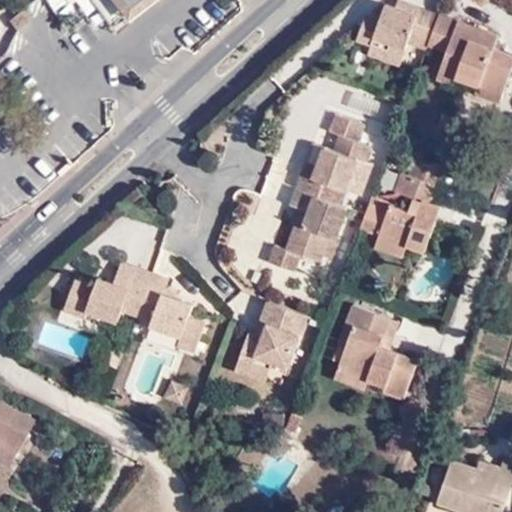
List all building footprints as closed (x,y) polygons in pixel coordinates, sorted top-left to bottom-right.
[(98,0),(116,23),(123,18),(127,20),(152,0),(98,0)] [(418,15),(422,7),(402,0),(400,0),(398,7),(418,15)] [(430,45),(441,14),(422,7),(418,15),(398,7),(388,3),(381,19),(368,13),(358,38),(375,44),(388,50),(393,42),(407,48),(410,41),(428,48),(430,45)] [(28,23),(26,10),(13,19),(9,22),(17,32),(28,23)] [(504,34),(443,11),(441,14),(430,45),(452,52),(442,77),(459,84),(462,76),(484,85),(508,94),(511,82),(511,51),(500,47),(504,34)] [(401,64),(407,48),(393,42),(388,50),(375,44),(371,51),(401,64)] [(504,102),(508,94),(484,85),(481,92),(504,102)] [(303,172),(297,188),(338,204),(356,158),(363,161),(369,146),(357,142),(364,123),(335,111),(328,130),(340,135),(335,149),(326,146),(315,177),(303,172)] [(372,193),(361,224),(379,231),(406,241),(424,248),(436,218),(425,213),(431,200),(436,184),(439,185),(446,169),(415,156),(409,173),(402,190),(414,195),(409,207),(372,193)] [(363,161),(356,158),(345,186),(361,192),(372,164),(363,161)] [(462,207),(492,204),(489,165),(459,168),(462,207)] [(395,188),(402,190),(409,173),(402,170),(395,188)] [(290,204),(297,207),(309,211),(303,223),(298,221),(297,222),(287,248),(274,244),(268,260),(292,269),(299,252),(317,259),(319,253),(326,234),(334,237),(338,224),(345,205),(338,204),(297,188),(290,204)] [(425,213),(436,218),(442,204),(431,200),(425,213)] [(309,211),(297,207),(292,220),(297,222),(298,221),(303,223),(309,211)] [(342,226),(338,224),(334,237),(326,234),(319,253),(329,257),(342,226)] [(469,239),(472,231),(461,226),(457,235),(469,239)] [(406,241),(379,231),(375,244),(402,254),(406,241)] [(169,275),(122,257),(114,279),(99,272),(96,280),(76,273),(65,301),(85,309),(88,303),(119,315),(123,303),(153,315),(152,319),(182,330),(179,340),(195,347),(207,318),(189,311),(193,300),(164,288),(169,275)] [(241,353),(271,365),(274,357),(288,363),(309,312),(271,298),(263,317),(270,321),(265,335),(257,332),(250,330),(241,353)] [(380,343),(390,315),(353,301),(345,323),(352,325),(347,340),(337,366),(366,376),(363,386),(380,392),(381,388),(402,395),(416,357),(388,347),(380,343)] [(398,318),(390,315),(380,343),(388,347),(398,318)] [(270,321),(263,317),(257,332),(265,335),(270,321)] [(352,325),(345,323),(339,337),(347,340),(352,325)] [(490,335),(482,358),(502,365),(510,343),(490,335)] [(266,377),(271,365),(241,353),(236,365),(266,377)] [(333,375),(363,386),(366,376),(337,366),(333,375)] [(182,401),(190,383),(172,376),(164,394),(182,401)] [(293,401),(288,413),(296,416),(301,404),(293,401)] [(32,421),(0,403),(0,461),(11,467),(32,421)] [(499,474),(477,466),(452,458),(438,501),(471,511),(501,511),(511,483),(511,460),(504,458),(501,468),(499,474)] [(479,460),(477,466),(499,474),(501,468),(479,460)]
